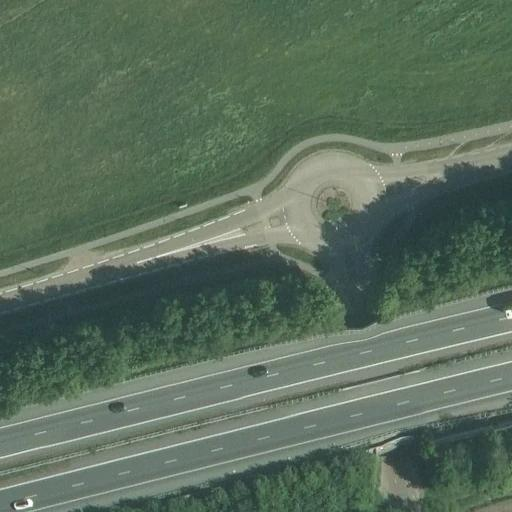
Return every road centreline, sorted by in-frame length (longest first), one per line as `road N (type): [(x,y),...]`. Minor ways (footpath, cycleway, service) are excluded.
road 1 (motorway): [(511,316),(0,445)]
road 2 (motorway): [(0,505),(511,380)]
road 3 (unclassified): [(213,239),(0,304)]
road 4 (unclassified): [(402,487),(360,311)]
